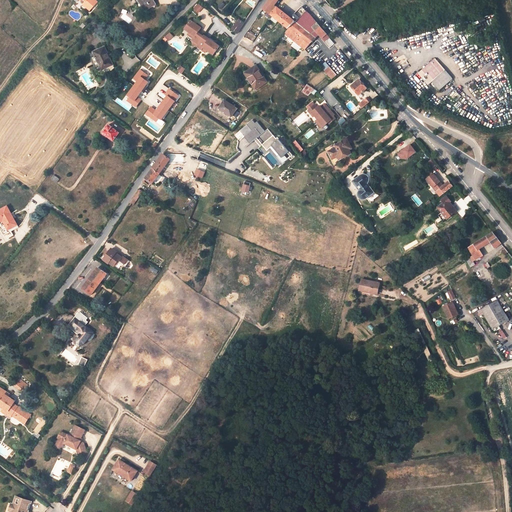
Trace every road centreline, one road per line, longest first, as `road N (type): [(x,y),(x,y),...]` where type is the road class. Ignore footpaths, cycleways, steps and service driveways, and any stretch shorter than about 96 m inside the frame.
road 1 (residential): [(265,0),(78,270),(43,312),(0,345)]
road 2 (track): [(109,433),(154,436),(178,422),(241,320)]
road 3 (track): [(506,511),(486,385),(492,368)]
road 4 (tertiary): [(312,0),(405,110)]
